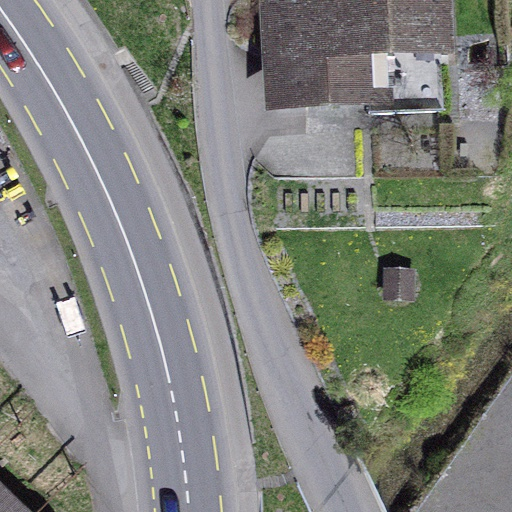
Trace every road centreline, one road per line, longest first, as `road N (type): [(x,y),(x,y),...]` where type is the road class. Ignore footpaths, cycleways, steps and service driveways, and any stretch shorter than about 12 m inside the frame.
road 1 (primary): [(187,511),(172,396),(142,279),(89,151),(0,9)]
road 2 (unclassified): [(350,511),(240,260),(209,0)]
